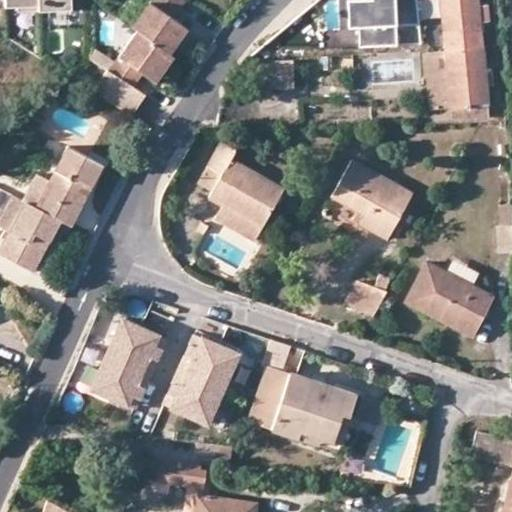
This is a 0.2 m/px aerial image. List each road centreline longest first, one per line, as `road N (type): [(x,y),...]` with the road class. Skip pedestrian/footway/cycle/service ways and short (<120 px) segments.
road 1 (residential): [(511,398),(109,262)]
road 2 (residential): [(109,262),(226,54),(278,0)]
road 3 (residential): [(0,492),(109,262)]
